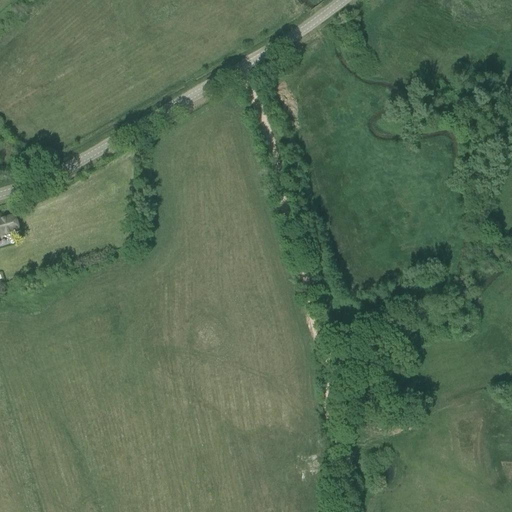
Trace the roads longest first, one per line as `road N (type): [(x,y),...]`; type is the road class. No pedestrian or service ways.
road 1 (track): [(241,68),(326,364),(326,419),(345,462),(344,511)]
road 2 (tertiary): [(0,195),(87,157),(343,0)]
